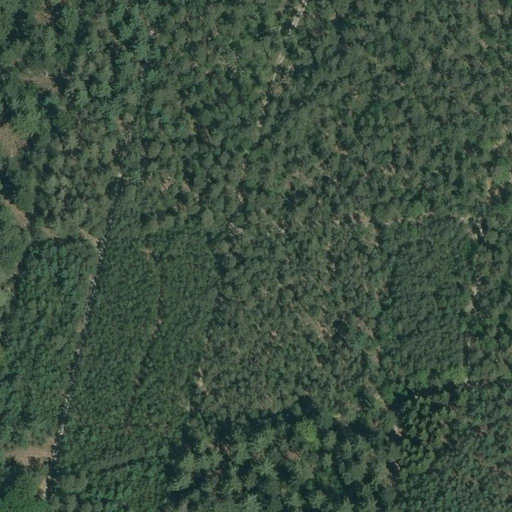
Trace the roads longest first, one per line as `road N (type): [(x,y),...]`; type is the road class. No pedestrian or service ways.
road 1 (track): [(305,0),(231,220),(236,231),(471,220),(481,229),(467,379),(459,389),(397,403),(392,511)]
road 2 (track): [(158,0),(41,511)]
